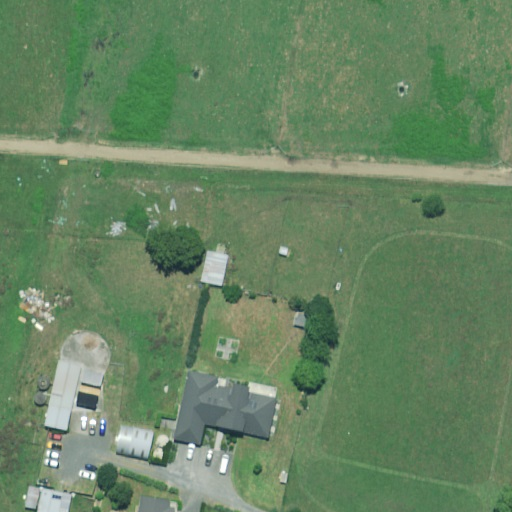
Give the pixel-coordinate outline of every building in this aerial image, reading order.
[(234,266),(230,257),(226,256),(228,250),(220,248),(219,254),(210,253),(204,283),(227,288),(228,283),(225,282),(228,268),(234,266)] [(74,413),(82,415),(84,407),(75,405),(84,368),(62,363),(48,427),(69,432),(74,413)] [(221,378),(192,372),(177,441),(204,447),(208,425),(273,440),(281,400),(252,394),(253,386),(227,380),(221,379),(221,378)] [(158,434),(124,427),(119,455),(152,461),(158,434)] [(173,437),(159,434),(153,462),(167,465),(173,437)] [(74,496),(32,488),(27,508),(41,511),(40,511),(61,511),(62,510),(71,511),(74,496)] [(141,511),(178,511),(179,509),(172,508),(173,502),(144,497),(141,511)]
